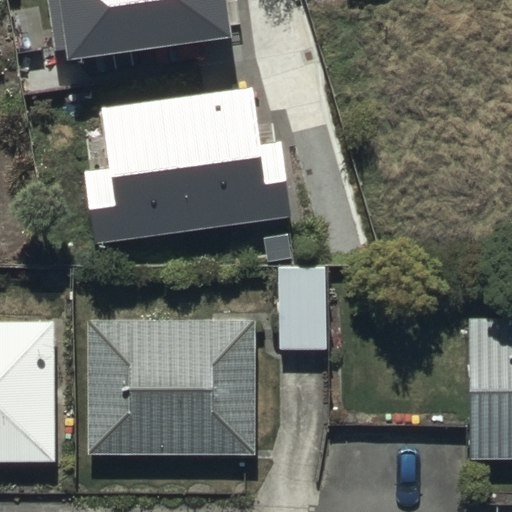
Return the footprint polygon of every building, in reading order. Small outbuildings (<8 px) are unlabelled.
[(226,10),(224,0),(59,0),(65,35),(226,10)] [(258,133),(250,74),(98,95),(107,160),(83,163),(93,236),(289,209),(278,131),(258,133)] [(325,265),(278,266),(279,347),(326,347),(325,265)] [(86,315),(85,449),(258,451),(259,317),(86,315)] [(511,318),(471,318),(468,455),(511,455),(511,318)] [(0,460),(58,460),(57,320),(0,320),(0,460)]
